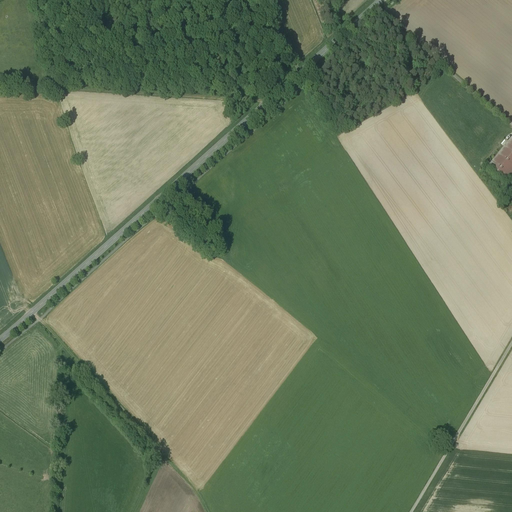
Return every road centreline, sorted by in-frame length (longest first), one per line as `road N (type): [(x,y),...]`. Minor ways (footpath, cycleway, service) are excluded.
road 1 (tertiary): [(0,340),(379,0)]
road 2 (track): [(208,511),(40,319)]
road 3 (track): [(262,85),(202,79),(185,9),(235,6)]
